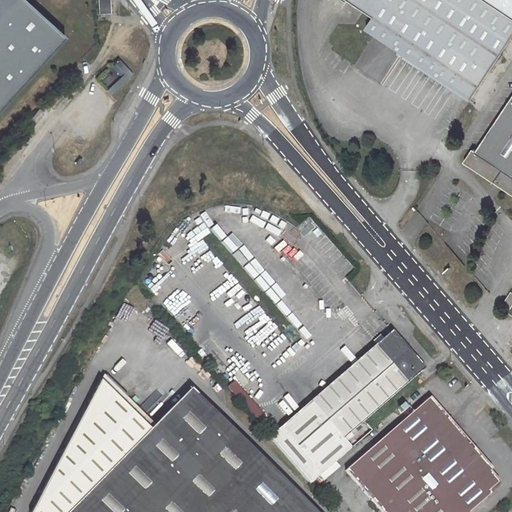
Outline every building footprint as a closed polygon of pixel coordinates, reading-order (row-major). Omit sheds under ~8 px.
[(0,0),(0,106),(64,37),(23,0),(0,0)] [(108,0),(97,0),(98,12),(109,11),(108,0)] [(511,0),(348,0),(375,18),(367,30),(470,98),(511,34),(511,0)] [(75,66),(81,59),(78,56),(71,63),(75,66)] [(473,150),(464,163),(511,194),(511,98),(476,152),(473,150)] [(192,273),(202,284),(222,267),(212,256),(192,273)] [(511,292),(502,305),(510,310),(511,306),(511,292)] [(342,439),(423,368),(391,330),(268,437),(309,484),(350,448),(342,439)] [(314,511),(189,389),(148,430),(99,382),(30,511),(314,511)] [(379,511),(467,511),(489,493),(486,491),(497,482),(488,471),(490,469),(428,398),(343,471),(379,511)]
